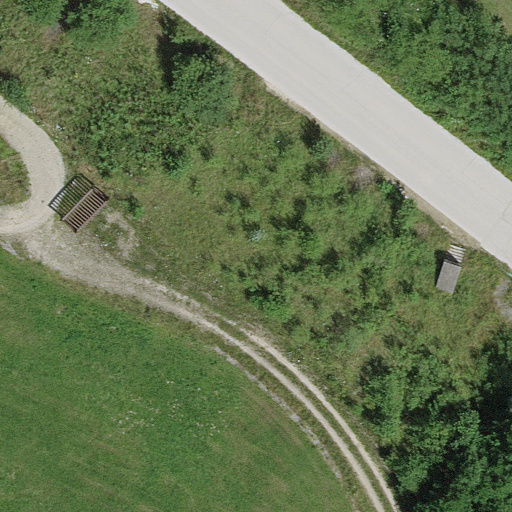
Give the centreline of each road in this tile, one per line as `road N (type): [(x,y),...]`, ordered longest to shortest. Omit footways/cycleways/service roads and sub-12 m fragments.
road 1 (track): [(25,220),(61,257),(192,305),(276,370),(354,449),(384,511)]
road 2 (track): [(0,217),(25,220),(52,200),(44,161),(0,124)]
